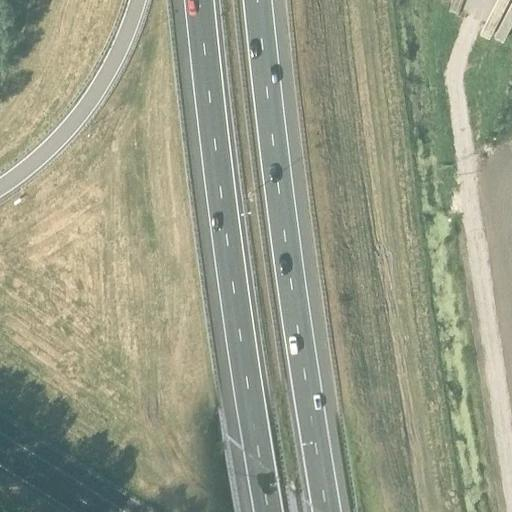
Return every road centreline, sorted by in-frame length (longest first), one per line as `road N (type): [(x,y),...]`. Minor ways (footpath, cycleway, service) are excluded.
road 1 (motorway): [(197,0),(235,329),(268,511)]
road 2 (motorway): [(326,511),(257,0)]
road 3 (motorway): [(137,0),(89,95),(0,183)]
road 4 (motorway): [(102,511),(0,446)]
